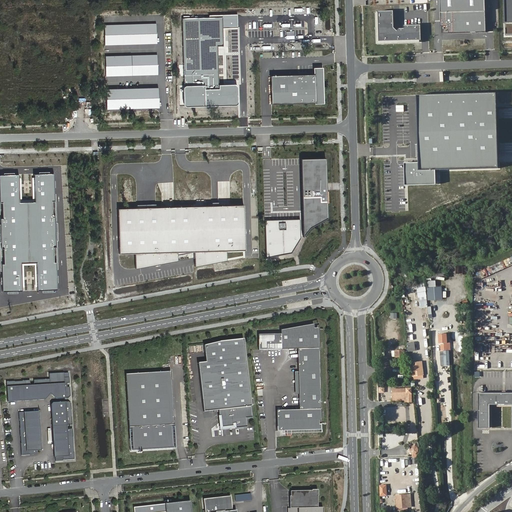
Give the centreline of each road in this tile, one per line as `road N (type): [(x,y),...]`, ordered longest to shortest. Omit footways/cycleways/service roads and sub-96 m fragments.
road 1 (residential): [(353,126),(0,136)]
road 2 (secondary): [(0,354),(319,293),(339,298)]
road 3 (secondary): [(334,274),(0,343)]
road 4 (unclassified): [(102,482),(359,453)]
road 5 (secondary): [(369,511),(366,324),(376,294)]
road 6 (unknown): [(436,511),(424,337),(414,300)]
road 7 (residential): [(351,68),(511,63)]
road 8 (secondary): [(345,303),(354,325),(359,453)]
road 9 (residential): [(355,248),(353,126)]
